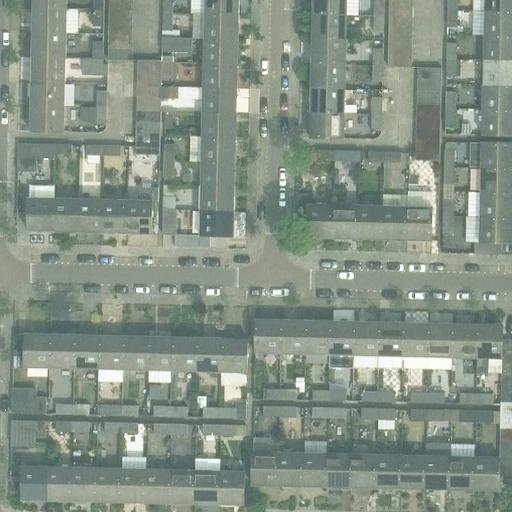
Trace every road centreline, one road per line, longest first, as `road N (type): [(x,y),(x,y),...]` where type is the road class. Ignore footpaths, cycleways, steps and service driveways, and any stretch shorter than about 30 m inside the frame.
road 1 (residential): [(272,293),(277,0)]
road 2 (residential): [(0,289),(272,293)]
road 3 (residential): [(272,293),(511,296)]
road 4 (unknown): [(274,151),(405,150),(411,80)]
